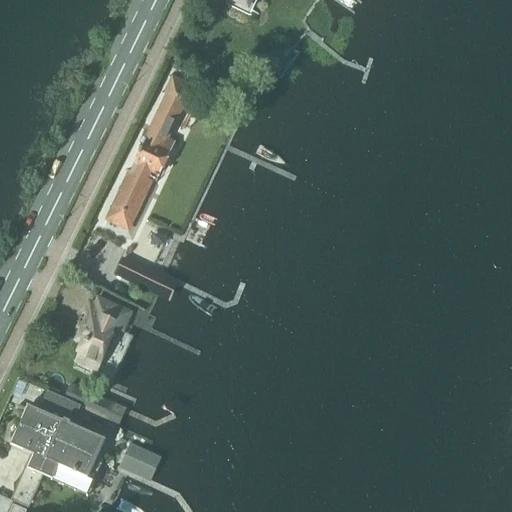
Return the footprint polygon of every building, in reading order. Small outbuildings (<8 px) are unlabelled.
[(236,0),(252,8),(256,0),(236,0)] [(193,71),(199,60),(178,50),(173,61),(193,71)] [(114,208),(107,223),(126,232),(133,217),(149,181),(145,179),(150,169),(158,173),(172,144),(164,140),(181,103),(185,105),(194,86),(174,77),(172,80),(167,92),(166,94),(167,95),(114,208)] [(167,280),(161,277),(123,258),(123,259),(115,273),(114,276),(153,295),(158,298),(160,295),(167,280)] [(130,313),(98,299),(95,305),(91,303),(80,329),(81,330),(78,335),(82,337),(78,345),(83,348),(77,360),(97,369),(115,329),(122,332),(130,313)] [(125,409),(99,397),(71,384),(64,397),(85,407),(85,408),(84,409),(83,411),(119,426),(119,425),(125,409)] [(25,468),(10,501),(28,509),(42,476),(87,496),(95,478),(88,475),(104,440),(88,434),(93,425),(76,417),(80,407),(47,393),(38,411),(31,408),(28,407),(11,445),(31,454),(34,455),(31,462),(28,469),(25,468)] [(151,479),(162,455),(131,440),(120,464),(151,479)] [(0,511),(5,511),(9,504),(0,500),(0,511)]
